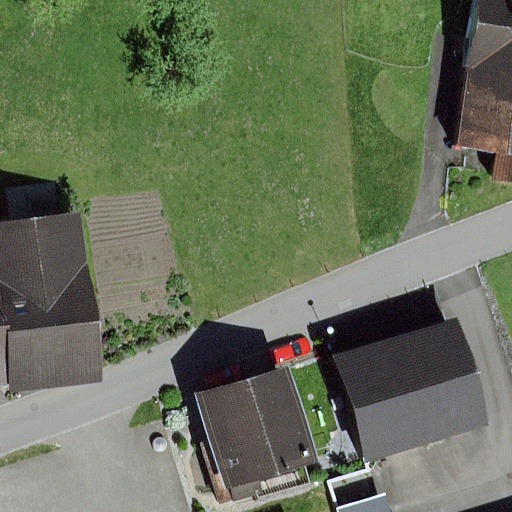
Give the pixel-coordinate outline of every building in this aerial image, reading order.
[(511,0),(472,0),(449,145),(499,153),(495,180),(511,182),(511,0)] [(0,384),(95,374),(77,216),(0,224),(0,384)] [(458,322),(333,358),(361,455),(486,420),(458,322)] [(279,377),(192,404),(224,504),(310,478),(279,377)] [(389,511),(384,494),(337,509),(337,511),(389,511)]
